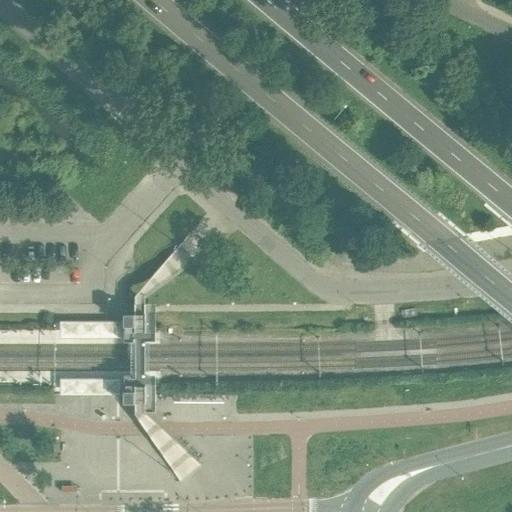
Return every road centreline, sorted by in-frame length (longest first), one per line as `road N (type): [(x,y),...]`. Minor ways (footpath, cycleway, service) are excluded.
road 1 (unclassified): [(0,2),(233,210),(338,291),(447,291),(511,280)]
road 2 (primary): [(152,0),(511,298)]
road 3 (primary): [(511,204),(266,0)]
road 4 (residential): [(350,511),(137,511)]
